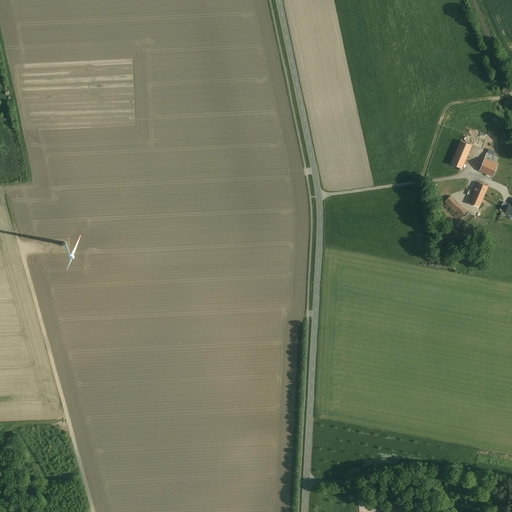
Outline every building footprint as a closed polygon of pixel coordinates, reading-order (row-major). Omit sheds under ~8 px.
[(461,140),(451,163),(462,168),(472,145),(461,140)] [(493,176),(498,163),(496,163),(498,158),(487,153),(479,170),(493,176)] [(488,186),(478,182),(469,203),(479,206),(488,186)] [(466,212),(450,196),(445,201),(461,217),(466,212)] [(501,200),(497,199),(493,208),(497,210),(501,200)] [(511,205),(505,202),(501,211),(511,215),(511,205)]
